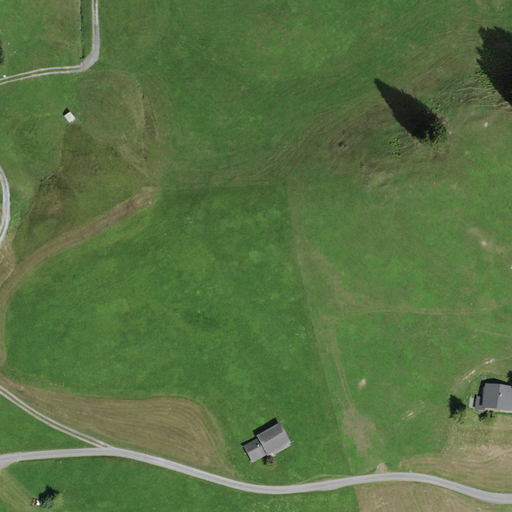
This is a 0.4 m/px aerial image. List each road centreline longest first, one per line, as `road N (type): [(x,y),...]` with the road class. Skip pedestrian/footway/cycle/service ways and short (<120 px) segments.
road 1 (track): [(0,459),(99,450),(260,489),(416,476),(511,498)]
road 2 (track): [(94,0),(91,61),(0,84)]
road 3 (track): [(0,389),(120,452)]
